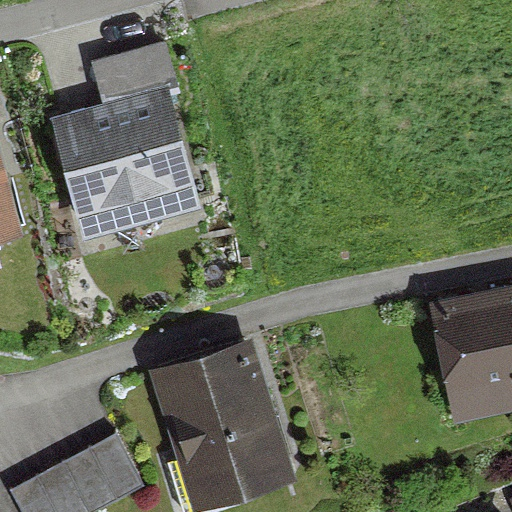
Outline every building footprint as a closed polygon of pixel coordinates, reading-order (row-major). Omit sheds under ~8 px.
[(148,78),(153,97),(171,92),(167,73),(165,74),(158,43),(134,50),(142,80),(148,78)] [(158,96),(153,98),(56,124),(85,230),(187,203),(158,96)] [(452,393),(511,381),(511,293),(436,309),(452,393)] [(223,487),(277,470),(242,354),(159,379),(183,456),(163,462),(178,511),(184,511),(226,499),(223,487)] [(113,500),(139,486),(112,433),(85,447),(113,500)] [(85,511),(90,511),(113,500),(85,447),(59,461),(85,511)] [(51,511),(85,511),(59,461),(32,475),(51,511)] [(51,511),(32,475),(6,489),(17,511),(51,511)]
